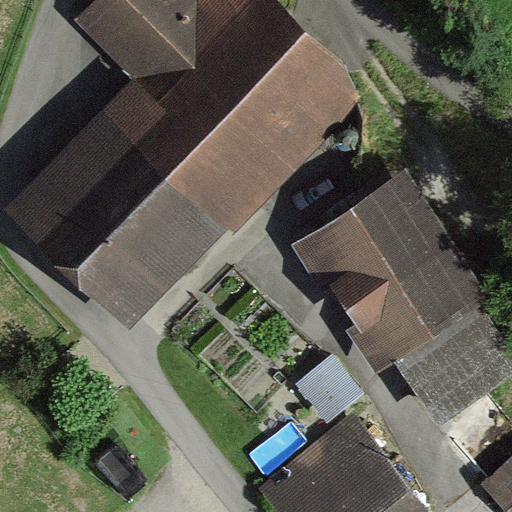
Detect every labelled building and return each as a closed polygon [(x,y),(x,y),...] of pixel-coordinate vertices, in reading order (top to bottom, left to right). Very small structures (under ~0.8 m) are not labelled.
[(377,114),(266,1),(209,58),(152,0),(143,0),(103,40),(148,86),(33,198),(160,326),(377,114)] [(417,187),(332,233),(415,383),(499,337),(417,187)] [(346,355),(306,378),(330,419),(370,396),(346,355)] [(434,511),(361,419),(269,492),(285,511),(434,511)] [(511,511),(511,473),(491,495),(509,511),(511,511)]
